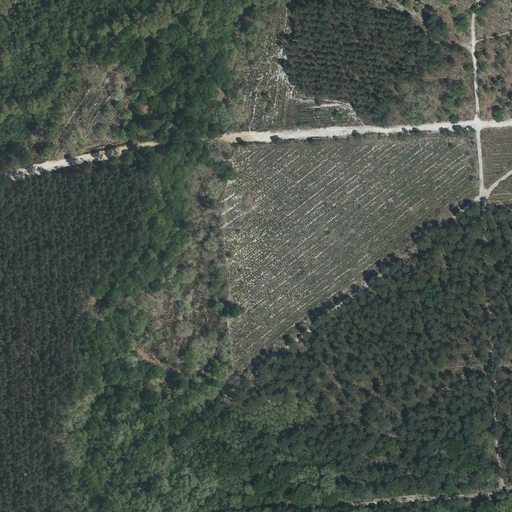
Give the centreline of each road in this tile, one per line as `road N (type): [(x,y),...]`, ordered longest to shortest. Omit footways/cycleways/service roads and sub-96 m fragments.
road 1 (track): [(511,122),(202,137),(0,180)]
road 2 (track): [(476,0),(502,492)]
road 3 (track): [(511,173),(234,391)]
road 4 (track): [(511,491),(240,511)]
